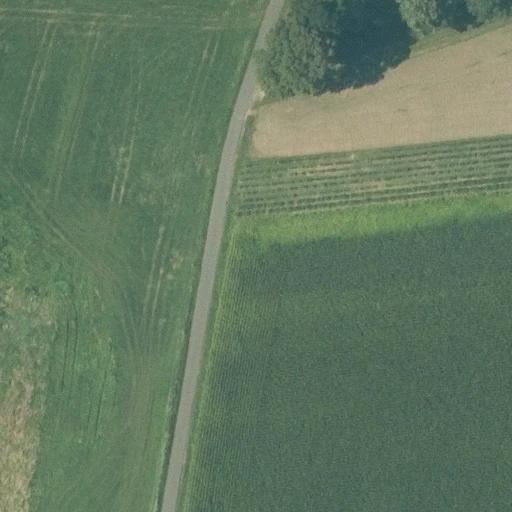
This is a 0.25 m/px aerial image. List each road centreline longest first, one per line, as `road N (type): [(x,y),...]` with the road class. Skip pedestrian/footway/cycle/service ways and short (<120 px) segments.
road 1 (unclassified): [(168,511),(234,123),(279,0)]
road 2 (track): [(511,13),(239,110)]
